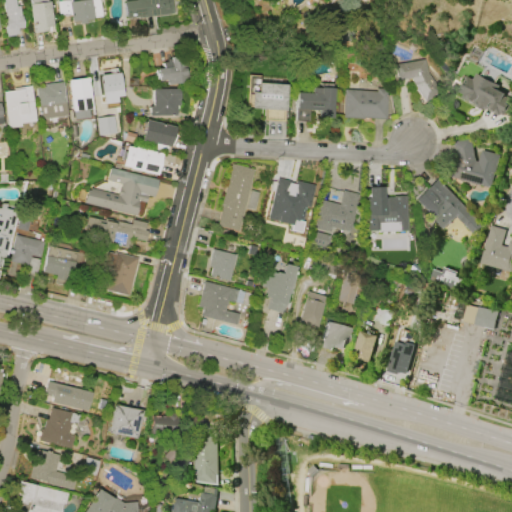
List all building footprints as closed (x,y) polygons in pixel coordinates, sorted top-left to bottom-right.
[(5,35),(3,18),(4,18),(1,0),(12,0),(13,7),(18,6),(19,16),(20,16),(22,28),(16,29),(17,34),(5,35)] [(31,33),(28,5),(29,5),(28,0),(45,0),(46,2),(48,2),(51,27),(45,27),(46,32),(31,33)] [(98,0),(100,17),(84,19),(85,23),(78,24),(77,19),(70,20),(69,15),(58,16),(55,1),(62,0),(70,0),(70,2),(84,0),(98,0)] [(169,0),(172,15),(137,19),(136,17),(123,19),(121,2),(134,0),(169,0)] [(154,69),(169,68),(168,57),(177,56),(177,63),(183,63),(184,79),(181,79),(181,83),(166,85),(166,84),(164,84),(164,80),(155,81),(155,78),(153,78),(153,73),(154,73),(154,69)] [(393,65),(425,60),(427,74),(439,91),(424,102),(412,85),(410,79),(395,81),(393,65)] [(459,92),(467,77),(473,80),(476,74),(480,76),(485,68),(499,76),(495,84),(499,86),(497,90),(505,95),(504,97),(511,101),(511,103),(505,116),(502,115),(501,117),(486,109),(485,111),(477,107),(478,105),(464,98),(465,95),(459,92)] [(97,75),(117,72),(120,95),(112,96),(113,101),(107,102),(106,97),(101,98),(97,75)] [(71,119),(66,81),(86,78),(90,107),(92,107),(93,115),(86,116),(86,117),(71,119)] [(333,79),(331,119),(317,118),(318,111),(307,110),(306,121),(294,121),(294,110),(293,110),(294,92),(311,94),(311,87),(319,88),(320,78),(333,79)] [(61,82),(66,116),(38,120),(34,88),(43,87),(43,85),(61,82)] [(285,85),(283,121),(265,120),(266,110),(248,109),(249,93),(256,93),(256,83),(285,85)] [(7,128),(2,92),(12,91),(12,89),(29,86),(33,121),(18,123),(18,126),(7,128)] [(151,89),(178,89),(178,106),(174,106),(174,116),(147,116),(147,107),(151,107),(151,89)] [(385,120),(362,118),(362,119),(341,118),(343,90),(377,92),(377,89),(387,89),(385,120)] [(97,136),(95,118),(112,116),(112,117),(116,116),(118,133),(97,136)] [(143,120),(173,127),(166,153),(151,149),(152,144),(138,141),(143,120)] [(490,189),(450,178),(456,157),(453,144),(470,140),(474,161),(477,162),(480,150),(499,155),(490,189)] [(155,175),(128,169),(129,168),(120,166),(125,147),(133,149),(133,148),(160,154),(155,175)] [(253,170),(237,231),(216,225),(220,207),(219,207),(230,164),(253,170)] [(156,180),(152,198),(146,196),(144,203),(136,201),(134,210),(136,211),(134,215),(82,203),(85,191),(88,192),(90,186),(102,181),(105,182),(106,181),(104,180),(108,168),(156,180)] [(301,222),(292,220),(290,226),(277,223),(277,221),(266,219),(276,179),(288,182),(285,195),(292,197),(296,180),(314,185),(309,208),(305,207),(301,222)] [(436,179),(482,226),(473,235),(456,217),(442,230),(414,201),(436,179)] [(378,232),(366,232),(364,199),(367,199),(367,188),(382,188),(382,197),(392,197),(392,196),(404,196),(406,231),(398,231),(397,223),(378,224),(378,232)] [(328,232),(312,228),(319,200),(338,204),(342,190),(358,194),(349,232),(330,227),(328,232)] [(0,204),(4,204),(3,208),(15,211),(4,258),(0,256),(0,204)] [(87,217),(104,221),(104,219),(130,225),(131,220),(145,223),(143,230),(146,231),(144,242),(130,238),(127,248),(116,246),(117,242),(101,238),(102,233),(84,228),(87,217)] [(511,272),(481,264),(492,226),(507,230),(502,246),(509,248),(511,241),(511,272)] [(312,231),(328,236),(325,248),(309,244),(312,231)] [(15,235),(42,242),(39,257),(30,255),(30,257),(39,260),(35,275),(23,272),(25,265),(8,261),(10,254),(9,254),(10,249),(11,249),(15,235)] [(48,246),(77,253),(70,279),(65,278),(63,286),(54,284),(55,276),(42,272),(48,246)] [(234,255),(227,281),(208,276),(210,268),(206,266),(210,249),(234,255)] [(136,258),(126,296),(104,290),(109,268),(102,266),(106,250),(136,258)] [(295,268),(288,294),(286,294),(281,313),(265,309),(268,298),(262,296),(265,288),(260,286),(264,271),(274,273),(275,272),(280,273),(283,264),(295,268)] [(430,281),(456,289),(461,275),(444,270),(443,272),(434,269),(430,281)] [(336,300),(343,270),(358,274),(350,304),(336,300)] [(202,282),(236,290),(233,303),(225,301),(223,311),(237,315),(234,325),(199,316),(201,308),(196,307),(202,282)] [(306,292),(323,297),(315,329),(297,324),(306,292)] [(494,330),(474,325),(474,324),(462,322),(466,305),(478,308),(478,307),(498,312),(494,330)] [(350,328),(344,349),(334,347),(333,351),(319,347),(326,322),(350,328)] [(377,336),(370,362),(357,359),(358,354),(355,353),(361,331),(377,336)] [(417,344),(408,374),(400,371),(400,374),(388,371),(397,341),(404,344),(405,341),(417,344)] [(494,401),(511,404),(511,353),(504,352),(494,401)] [(45,381),(91,393),(86,411),(50,402),(51,397),(42,394),(45,381)] [(113,405),(141,411),(135,438),(107,432),(113,405)] [(49,408),(77,415),(75,425),(70,423),(67,433),(73,435),(69,448),(37,440),(39,429),(42,429),(44,419),(46,420),(49,408)] [(149,433),(151,416),(161,417),(161,416),(166,416),(166,415),(169,413),(174,414),(175,416),(175,417),(177,418),(175,436),(149,433)] [(195,481),(195,473),(193,473),(193,435),(194,435),(194,426),(214,426),(214,436),(216,436),(217,484),(206,484),(195,481)] [(53,471),(73,477),(69,490),(45,484),(45,482),(27,478),(34,450),(57,456),(53,471)] [(66,493),(63,505),(61,504),(59,511),(10,511),(12,502),(11,502),(16,481),(66,493)] [(171,511),(170,510),(171,503),(173,503),(174,498),(199,503),(201,493),(203,494),(205,486),(217,489),(215,496),(216,496),(214,509),(211,509),(210,511),(171,511)] [(81,511),(97,489),(109,497),(110,496),(121,503),(135,502),(135,511),(81,511)]
